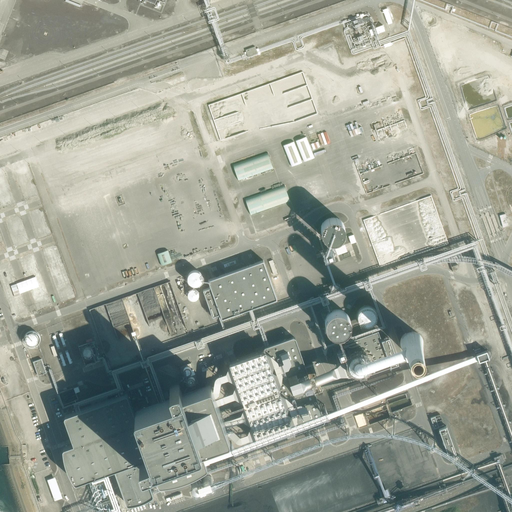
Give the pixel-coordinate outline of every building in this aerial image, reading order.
[(394,19),(392,13),(390,14),(387,8),(382,9),(388,24),(392,22),(391,20),(394,19)] [(383,25),(376,27),(377,33),(385,31),(383,25)] [(255,47),(245,51),(247,53),(247,54),(247,55),(248,57),(248,58),(258,54),(257,53),(257,52),(257,51),(256,50),(255,47)] [(313,89),(315,95),(276,107),(281,121),(337,104),(332,88),(326,90),(324,85),(313,89)] [(337,115),(323,120),(338,168),(349,167),(349,161),(350,164),(350,167),(353,167),(353,174),(352,170),(349,171),(349,169),(347,169),(347,171),(349,171),(349,174),(342,174),(344,180),(358,175),(354,163),(354,166),(337,115)] [(314,158),(306,136),(296,140),(304,162),(314,158)] [(302,162),(294,141),(283,144),(291,166),(302,162)] [(273,168),(268,152),(232,165),(238,181),(273,168)] [(290,201),(284,185),(245,199),(250,215),(290,201)] [(505,215),(500,217),(503,226),(508,225),(505,215)] [(343,240),(346,234),(345,228),(342,223),(336,221),(330,221),(325,225),(323,230),(323,236),(327,241),(332,244),(338,243),(343,240)] [(172,261),(167,249),(157,253),(162,265),(172,261)] [(150,269),(158,267),(154,252),(146,254),(150,269)] [(277,299),(263,256),(204,277),(206,283),(202,286),(212,316),(220,313),(221,319),(277,299)] [(188,285),(202,285),(202,270),(188,270),(188,285)] [(198,299),(198,288),(188,288),(188,299),(198,299)] [(372,332),(385,326),(378,312),(376,313),(372,304),(356,312),(364,329),(363,329),(365,333),(371,331),(372,332)] [(348,332),(351,327),(351,321),(347,316),(342,313),(336,314),(331,317),(328,323),(329,329),(332,334),(337,336),(344,336),(348,332)] [(398,365),(387,334),(380,337),(378,330),(347,340),(339,344),(337,350),(339,356),(346,353),(346,355),(345,358),(345,360),(344,365),(347,370),(350,373),(355,374),(358,375),(361,375),(362,377),(398,365)] [(421,334),(417,332),(414,330),(410,330),(406,332),(403,334),(401,337),(400,341),(400,345),(402,349),(404,352),(408,354),(412,354),(416,354),(419,352),(422,349),(424,345),(424,341),(423,337),(421,334)] [(24,345),(37,346),(38,333),(25,332),(24,345)] [(93,342),(79,346),(80,350),(83,349),(85,357),(96,353),(93,342)] [(38,376),(46,373),(44,367),(41,359),(33,362),(38,376)] [(192,371),(191,364),(183,366),(185,372),(192,371)] [(207,448),(199,425),(202,424),(198,413),(195,414),(190,400),(192,399),(183,375),(159,383),(164,399),(162,399),(161,400),(159,401),(134,410),(129,395),(129,394),(128,394),(128,393),(127,393),(126,393),(125,393),(67,413),(66,413),(65,413),(65,414),(64,414),(63,415),(63,416),(73,443),(65,445),(64,446),(63,446),(63,447),(62,447),(62,448),(62,452),(63,456),(64,460),(65,464),(66,468),(68,472),(70,476),(72,479),(75,483),(76,483),(77,483),(78,482),(87,479),(91,478),(111,470),(113,470),(125,504),(126,504),(126,505),(127,505),(128,506),(131,506),(134,505),(137,504),(140,504),(143,503),(146,501),(148,500),(151,498),(153,497),(153,496),(154,496),(154,495),(154,494),(154,493),(147,476),(155,473),(158,483),(161,483),(163,482),(166,482),(169,482),(172,481),(174,480),(177,480),(180,479),(182,478),(182,477),(185,476),(188,475),(191,474),(194,472),(197,471),(199,469),(202,468),(205,466),(208,464),(204,454),(202,450),(207,448)] [(455,453),(446,426),(439,429),(448,455),(455,453)] [(55,477),(47,479),(55,500),(63,498),(55,477)]
